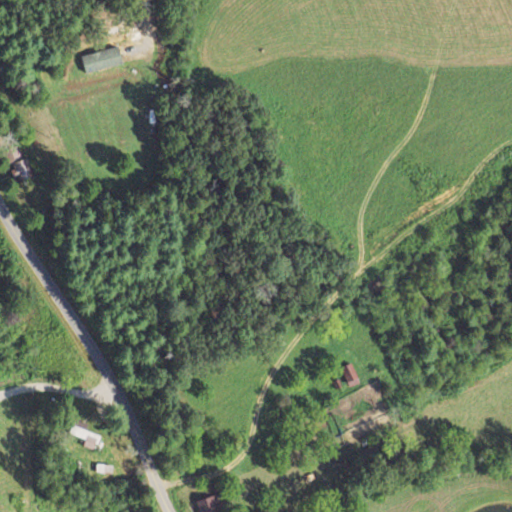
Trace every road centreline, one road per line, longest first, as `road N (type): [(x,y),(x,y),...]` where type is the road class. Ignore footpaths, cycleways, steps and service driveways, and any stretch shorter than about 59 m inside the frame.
road 1 (tertiary): [(159,488),(117,389),(0,206)]
road 2 (track): [(117,389),(92,396),(44,383),(0,390)]
